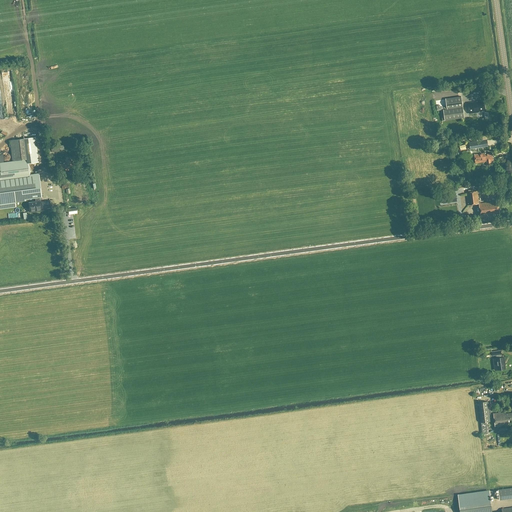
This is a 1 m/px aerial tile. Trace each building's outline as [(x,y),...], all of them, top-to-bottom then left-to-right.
[(444,121),(447,121),(464,118),(461,97),(445,99),(447,110),(443,110),(444,121)] [(484,100),(468,103),(469,114),(485,112),(484,100)] [(10,141),(13,162),(27,160),(28,164),(38,162),(35,138),(10,141)] [(470,150),(471,149),(488,147),(487,141),(469,144),(470,150)] [(489,153),(486,153),(486,151),(483,152),(483,154),(474,155),(475,164),(484,162),(484,163),(486,162),(487,166),(491,166),(490,161),(493,160),(492,153),(489,154),(489,153)] [(57,171),(68,170),(68,169),(74,168),(72,157),(65,158),(66,163),(57,164),(57,171)] [(30,172),(30,170),(29,168),(29,167),(28,164),(27,160),(13,162),(0,163),(0,208),(16,207),(15,202),(26,201),(25,199),(35,198),(36,202),(29,203),(30,212),(42,211),(41,209),(51,208),(50,201),(41,202),(40,201),(40,202),(39,197),(41,197),(38,174),(29,175),(30,172)] [(468,206),(479,204),(481,218),(493,216),(493,214),(499,214),(497,202),(480,204),(480,202),(478,202),(477,191),(466,193),(468,206)] [(456,196),(439,198),(440,206),(457,204),(456,196)] [(495,363),(497,363),(498,370),(505,369),(504,363),(505,363),(504,358),(501,358),(501,351),(491,352),(492,356),(496,355),(496,359),(494,359),(494,360),(494,363),(495,363)] [(479,403),(481,422),(486,422),(490,421),(487,402),(479,403)] [(506,412),(493,414),(495,427),(507,426),(507,422),(511,421),(511,413),(506,414),(506,412)] [(499,500),(511,498),(511,488),(498,490),(499,500)] [(491,511),(490,500),(489,492),(458,496),(460,511),(491,511)]
